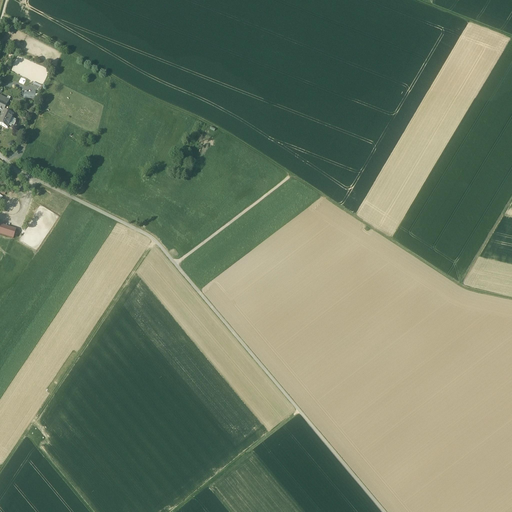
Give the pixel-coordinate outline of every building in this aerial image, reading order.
[(32,93),(24,92),(23,98),(35,99),(35,91),(32,91),(32,93)] [(9,101),(0,96),(0,101),(7,105),(9,101)] [(16,109),(8,106),(6,111),(13,115),(16,109),(15,109),(16,109)] [(13,115),(6,111),(0,123),(0,125),(7,128),(9,126),(12,119),(13,115)] [(16,229),(0,224),(0,234),(13,239),(16,229)]
